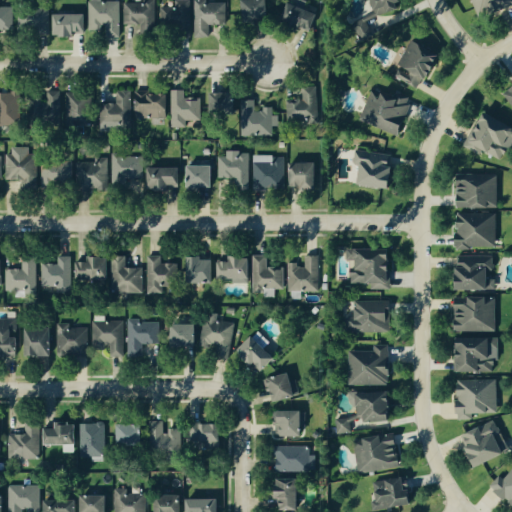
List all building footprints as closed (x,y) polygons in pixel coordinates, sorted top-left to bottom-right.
[(155,0),(124,1),(124,25),(141,25),(141,34),(155,34),(155,0)] [(227,25),(226,3),(207,3),(207,0),(198,0),(194,0),(195,38),(210,37),(210,25),(227,25)] [(270,0),(254,0),(245,0),(245,21),(270,20),(270,0)] [(375,0),(374,1),(380,18),(402,10),(400,4),(405,2),(404,0),(375,0)] [(510,0),(501,0),(495,0),(494,0),(469,0),(470,13),(511,12),(510,0)] [(119,1),(90,2),(90,31),(104,31),(104,36),(120,35),(119,1)] [(161,3),(161,25),(191,24),(190,2),(161,3)] [(14,7),(0,7),(0,30),(15,30),(14,7)] [(284,24),(315,30),(319,12),(288,7),(284,24)] [(19,8),(18,31),(50,32),(51,9),(19,8)] [(87,14),(56,14),(56,35),(87,35),(87,14)] [(368,38),(361,20),(345,26),(352,44),(368,38)] [(391,79),(416,89),(431,54),(406,43),(391,79)] [(287,99),(288,125),(320,124),(319,86),(304,87),(304,99),(287,99)] [(355,122),(394,136),(406,103),(367,89),(355,122)] [(21,92),(0,91),(0,126),(22,126),(21,92)] [(61,117),(61,91),(47,91),(47,105),(43,105),(43,117),(61,117)] [(103,104),(102,125),(132,125),(133,91),(118,91),(118,104),(103,104)] [(173,128),(187,128),(186,121),(202,121),(201,98),(185,98),(185,91),(172,91),(173,128)] [(93,93),(68,92),(67,125),(92,125),(93,93)] [(170,93),(139,92),(138,117),(170,118),(170,93)] [(214,92),(213,115),(237,115),(238,93),(214,92)] [(273,136),(273,127),(278,126),(278,116),(273,116),(273,108),(263,108),(263,110),(245,110),(246,137),(273,136)] [(478,156),(480,153),(501,163),(511,138),(511,129),(476,112),(459,147),(478,156)] [(30,148),(13,147),(12,155),(6,155),(6,180),(23,180),(23,188),(37,189),(38,155),(30,154),(30,148)] [(351,186),(383,189),(386,155),(351,152),(350,165),(352,165),(351,186)] [(144,156),(113,155),(113,190),(129,190),(129,180),(144,181),(144,156)] [(218,156),(218,179),(233,179),(234,189),(248,189),(248,155),(218,156)] [(286,157),(253,156),(252,189),(285,190),(286,157)] [(109,160),(78,161),(78,189),(109,188),(109,160)] [(42,162),(42,186),(74,185),(73,162),(42,162)] [(319,163),(292,163),(293,189),(319,188),(319,163)] [(214,188),(214,166),(191,165),(190,180),(188,180),(187,188),(214,188)] [(182,168),(151,167),(150,189),(172,190),(172,185),(181,185),(182,168)] [(494,208),(493,175),(451,175),(451,209),(494,208)] [(492,215),(452,214),(451,233),(450,233),(449,248),(491,249),(492,215)] [(385,291),(385,250),(344,250),(344,262),(349,262),(349,274),(346,274),(346,284),(367,284),(367,291),(385,291)] [(284,267),(268,267),(268,255),(255,255),(254,293),(263,293),(263,297),(275,298),(275,290),(284,290),(284,267)] [(44,264),(43,285),(58,286),(58,292),(72,293),(73,256),(59,256),(58,264),(44,264)] [(144,293),(144,268),(127,268),(127,256),(113,256),(113,293),(144,293)] [(163,256),(149,256),(148,294),(164,294),(164,286),(178,286),(179,264),(163,264),(163,256)] [(185,256),(199,256),(199,260),(211,260),(211,283),(185,283),(185,256)] [(251,284),(252,256),(232,256),(232,261),(223,261),(222,279),(233,279),(233,283),(251,284)] [(319,290),(319,256),(306,256),(306,264),(287,264),(287,290),(319,290)] [(111,257),(90,257),(90,262),(78,262),(78,279),(111,279),(111,257)] [(491,257),(453,257),(453,267),(447,267),(447,291),(491,291),(491,257)] [(38,259),(23,259),(23,269),(7,269),(7,292),(37,292),(38,259)] [(492,299),(448,298),(448,332),(491,333),(492,299)] [(382,302),(349,302),(349,334),(383,333),(382,302)] [(219,321),(219,316),(206,314),(201,344),(232,348),(236,323),(219,321)] [(0,318),(0,354),(20,355),(21,337),(16,337),(16,319),(0,318)] [(160,322),(141,322),(141,319),(129,319),(130,356),(144,356),(143,344),(161,344),(160,322)] [(125,321),(94,321),(94,342),(112,342),(112,357),(125,357),(125,321)] [(90,353),(89,328),(71,328),(71,323),(58,324),(59,354),(90,353)] [(169,325),(193,324),(193,346),(169,346),(169,325)] [(25,328),(26,339),(24,339),(25,357),(55,356),(54,327),(25,328)] [(271,343),(258,331),(241,350),(265,372),(277,358),(266,348),(271,343)] [(448,372),(492,373),(493,339),(449,338),(448,372)] [(384,385),(383,346),(369,347),(369,352),(344,353),(345,386),(384,385)] [(298,397),(292,373),(269,379),(275,403),(298,397)] [(492,380),(451,381),(452,421),(469,421),(469,414),(493,414),(492,380)] [(349,394),(350,417),(333,418),(334,435),(349,434),(348,424),(385,422),(383,392),(349,394)] [(304,437),(305,412),(276,411),(276,436),(304,437)] [(182,430),(165,431),(164,422),(153,422),(154,454),(182,453),(182,430)] [(465,466),(505,453),(495,422),(455,434),(465,466)] [(10,460),(41,459),(40,423),(27,423),(27,434),(9,435),(10,460)] [(43,429),(54,429),(54,423),(67,423),(67,425),(74,425),(74,445),(43,445),(43,429)] [(105,423),(81,423),(81,456),(105,457),(105,423)] [(120,424),(119,445),(146,447),(147,425),(120,424)] [(223,446),(222,424),(192,425),(192,447),(223,446)] [(395,467),(389,434),(348,442),(355,475),(395,467)] [(316,456),(311,456),(311,446),(278,447),(279,472),(316,472),(316,456)] [(502,501),(492,492),(493,490),(488,486),(498,475),(502,480),(511,468),(511,506),(507,502),(507,501),(504,498),(502,501)] [(302,510),(301,479),(278,479),(278,502),(284,502),(284,510),(302,510)] [(369,482),(370,509),(406,507),(405,491),(396,491),(396,480),(369,482)] [(40,511),(41,486),(10,485),(9,511),(40,511)] [(147,511),(147,494),(128,494),(128,489),(115,489),(115,511),(147,511)] [(109,511),(110,496),(85,495),(84,511),(109,511)] [(153,511),(153,495),(179,495),(179,511),(153,511)] [(191,500),(191,511),(222,511),(222,499),(191,500)] [(79,511),(79,500),(48,501),(47,511),(79,511)]
